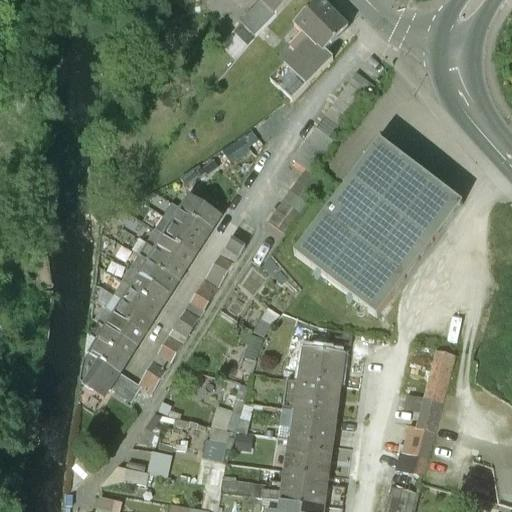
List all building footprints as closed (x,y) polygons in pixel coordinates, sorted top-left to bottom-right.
[(263,0),(266,2),(241,29),(254,41),(293,0),(263,0)] [(150,2),(143,8),(149,13),(155,7),(150,2)] [(303,47),(317,59),(340,35),(311,6),(287,31),(303,47)] [(303,47),(278,72),(287,82),(219,138),(227,149),(301,90),(324,65),(317,59),(303,47)] [(342,132),(324,119),(315,131),(333,143),(334,143),(342,132)] [(333,143),(315,131),(308,141),(326,154),(333,143)] [(326,154),(308,141),(300,152),(318,164),(326,154)] [(380,144),(294,258),(376,320),(462,206),(380,144)] [(318,164),(300,152),(292,163),(307,173),(310,175),(318,164)] [(0,164),(0,186),(2,188),(12,172),(0,164)] [(310,175),(307,173),(298,184),(318,198),(327,186),(310,175)] [(298,184),(290,194),(309,209),(318,198),(298,184)] [(309,209),(290,194),(283,204),(302,218),(309,209)] [(218,218),(191,201),(183,213),(182,215),(210,231),(218,218)] [(302,218),(283,204),(275,214),(294,229),(302,218)] [(183,213),(172,207),(163,221),(174,228),(182,215),(183,213)] [(294,229),(275,214),(267,225),(287,239),(294,229)] [(210,231),(182,215),(174,228),(202,245),(210,231)] [(174,228),(163,221),(155,234),(194,258),(202,245),(174,228)] [(194,258),(155,234),(147,247),(186,271),(194,258)] [(244,250),(230,242),(224,252),(229,256),(231,253),(239,258),(244,250)] [(186,271),(147,247),(139,260),(177,284),(186,271)] [(226,260),(221,257),(214,268),(228,276),(232,269),(224,264),(226,260)] [(177,284),(139,260),(131,273),(170,297),(177,284)] [(20,271),(1,261),(0,263),(0,277),(13,284),(20,271)] [(228,276),(214,268),(206,280),(219,289),(228,276)] [(170,297),(131,273),(123,286),(124,286),(161,310),(170,297)] [(161,310),(124,286),(116,299),(153,323),(161,310)] [(208,290),(202,287),(195,298),(209,306),(213,299),(205,294),(208,290)] [(209,306),(195,298),(189,308),(194,311),(196,308),(204,313),(209,306)] [(153,323),(116,299),(107,312),(144,336),(153,323)] [(144,336),(107,312),(99,325),(99,326),(136,349),(144,336)] [(191,316),(186,313),(180,323),(192,331),(197,324),(190,319),(191,316)] [(192,331),(180,323),(173,334),(178,337),(180,334),(187,339),(192,331)] [(136,349),(99,326),(99,325),(90,339),(100,345),(127,362),(136,349)] [(352,335),(328,331),(326,344),(350,348),(352,335)] [(175,342),(170,339),(164,348),(176,356),(181,349),(173,345),(175,342)] [(127,362),(100,345),(91,359),(101,364),(116,374),(119,376),(127,362)] [(176,356),(164,348),(157,359),(162,363),(164,360),(171,365),(176,356)] [(343,356),(302,350),(299,372),(288,370),(286,382),(297,383),(339,388),(343,356)] [(412,444),(405,442),(404,446),(411,448),(410,453),(403,451),(402,455),(409,457),(408,461),(400,459),(399,464),(406,466),(405,469),(398,467),(397,472),(404,474),(403,478),(396,476),(395,481),(402,482),(401,486),(394,484),(393,489),(400,491),(399,495),(392,493),(390,498),(397,499),(396,503),(389,501),(388,506),(395,508),(394,511),(387,510),(386,511),(413,511),(454,359),(436,354),(414,435),(407,433),(406,438),(413,440),(412,444)] [(116,374),(101,364),(95,373),(110,382),(111,383),(116,374)] [(159,367),(154,364),(147,375),(159,383),(164,375),(157,370),(159,367)] [(119,376),(116,374),(111,383),(110,382),(106,388),(130,403),(139,389),(119,376)] [(159,383),(147,375),(141,384),(147,387),(148,385),(155,390),(159,383)] [(339,388),(297,383),(293,412),(335,418),(339,388)] [(206,484),(202,507),(217,509),(232,429),(234,429),(238,409),(215,404),(200,483),(206,484)] [(335,418),(293,412),(288,442),(331,448),(335,418)] [(241,432),(237,448),(252,452),(256,436),(241,432)] [(331,448),(288,442),(284,473),(327,478),(331,448)] [(151,472),(171,474),(174,447),(154,444),(151,472)] [(146,475),(125,471),(123,484),(144,488),(146,475)] [(327,478),(284,473),(279,503),(323,509),(327,478)] [(98,510),(104,511),(116,511),(120,500),(102,494),(98,510)] [(322,511),(323,509),(279,503),(278,511),(322,511)]
